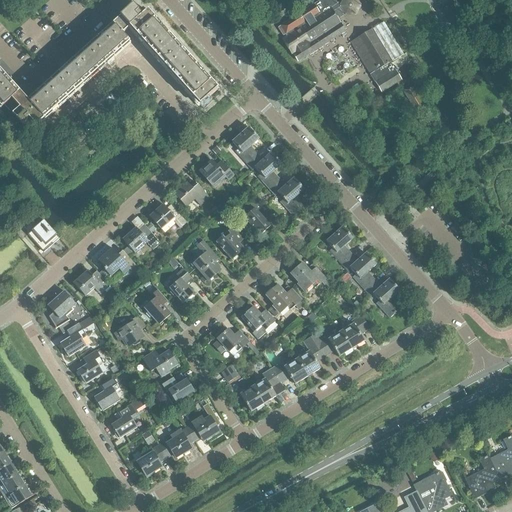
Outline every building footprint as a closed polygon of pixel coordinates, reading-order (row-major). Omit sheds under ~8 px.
[(285,24),(290,31),(292,30),(293,32),(283,39),(298,62),(346,31),(339,19),(345,15),(356,14),(360,6),(356,0),(344,0),(340,7),(334,11),(331,7),(316,17),(310,7),(285,24)] [(445,10),(456,27),(456,28),(464,23),(464,22),(451,2),(448,4),(450,7),(445,10)] [(120,18),(130,28),(200,106),(218,90),(148,11),(142,16),(133,6),(120,18)] [(120,18),(28,101),(45,119),(130,42),(123,34),(130,28),(120,18)] [(391,63),(372,30),(351,43),(370,75),(371,75),(382,93),(402,81),(396,70),(395,71),(391,63)] [(45,119),(28,101),(0,69),(0,106),(1,108),(4,106),(23,126),(27,122),(27,121),(29,119),(31,121),(30,123),(33,126),(34,125),(36,127),(45,119)] [(404,92),(417,112),(425,107),(412,86),(404,92)] [(253,170),(256,168),(263,161),(250,147),(259,140),(249,128),(233,143),(238,149),(236,151),(253,170)] [(276,196),(278,194),(278,193),(286,186),(285,186),(273,172),(281,165),(271,153),(263,161),(256,168),(261,174),(258,176),(276,196)] [(200,172),(214,188),(226,177),(229,180),(234,176),(222,162),(217,166),(212,161),(200,172)] [(278,193),(278,194),(283,200),(281,202),(294,217),(305,208),(295,198),(304,190),(294,178),(285,186),(286,186),(278,193)] [(174,194),(186,207),(195,200),(200,206),(210,198),(196,183),(191,187),(187,182),(174,194)] [(263,219),(269,214),(256,199),(250,204),(255,209),(246,216),(254,225),(249,230),(255,237),(259,234),(260,236),(271,227),(263,219)] [(150,217),(162,230),(173,220),(180,229),(187,223),(171,205),(166,209),(163,205),(159,208),(157,207),(154,210),(155,212),(150,217)] [(215,207),(211,210),(216,216),(221,212),(215,207)] [(29,235),(42,249),(44,252),(59,239),(44,222),(29,235)] [(217,242),(233,260),(245,249),(240,243),(246,238),(235,226),(217,242)] [(123,240),(135,254),(147,243),(153,250),(161,243),(146,227),(140,232),(137,228),(123,240)] [(348,272),(350,269),(358,262),(344,247),(353,239),(343,228),(327,243),(333,249),(330,252),(348,272)] [(214,263),(219,259),(204,242),(198,248),(205,256),(194,265),(208,282),(221,271),(214,263)] [(105,268),(99,274),(105,282),(106,281),(119,269),(124,275),(130,269),(131,271),(136,266),(123,251),(118,256),(111,248),(98,260),(105,268)] [(371,298),(374,295),(382,288),(368,273),(377,265),(367,254),(358,262),(350,269),(356,275),(353,278),(371,298)] [(298,285),(305,293),(312,286),(315,289),(322,283),(329,290),(333,287),(316,268),(311,273),(303,264),(291,274),(300,284),(298,285)] [(170,289),(183,304),(195,294),(186,284),(192,279),(184,269),(172,280),(175,284),(170,289)] [(99,274),(97,272),(92,276),(88,271),(74,284),(85,296),(95,288),(99,293),(104,289),(105,291),(110,287),(106,281),(105,282),(99,274)] [(374,295),(380,301),(377,304),(390,319),(401,309),(392,299),(400,291),(390,280),(382,288),(374,295)] [(269,310),(275,317),(279,313),(280,314),(288,307),(291,310),(295,306),(296,307),(299,310),(305,305),(292,290),(286,295),(278,286),(266,296),(274,306),(273,307),(269,310)] [(145,309),(160,325),(171,315),(164,306),(168,302),(158,290),(149,298),(152,302),(145,309)] [(63,334),(67,332),(72,329),(68,322),(70,321),(66,317),(74,310),(72,308),(76,305),(65,292),(49,306),(54,312),(48,317),(56,330),(59,328),(63,334)] [(253,334),(258,340),(266,333),(264,332),(275,322),(266,311),(261,315),(253,307),(241,318),(254,332),(253,334)] [(354,325),(341,333),(352,350),(365,342),(360,335),(370,329),(362,315),(352,322),(354,325)] [(133,322),(131,324),(127,324),(123,327),(122,330),(115,334),(119,342),(122,340),(126,347),(128,346),(132,343),(133,345),(135,346),(140,343),(141,340),(140,338),(143,336),(140,331),(147,327),(137,317),(132,320),(133,322)] [(86,320),(80,324),(83,330),(89,326),(86,320)] [(67,332),(71,338),(61,344),(69,358),(87,347),(82,340),(87,336),(83,330),(80,324),(72,329),(67,332)] [(214,346),(221,355),(227,350),(229,353),(235,348),(238,353),(247,345),(257,356),(260,354),(250,342),(249,342),(240,331),(234,336),(228,330),(223,335),(223,336),(218,340),(219,342),(214,346)] [(327,337),(322,340),(330,354),(335,351),(339,358),(352,350),(341,333),(329,340),(327,337)] [(309,352),(297,360),(308,377),(321,369),(316,362),(330,354),(322,340),(318,334),(303,343),(309,352)] [(78,372),(86,385),(104,374),(99,367),(104,364),(96,351),(84,359),(88,365),(78,372)] [(170,373),(169,371),(178,365),(170,353),(159,359),(155,352),(143,360),(151,373),(156,369),(162,378),(170,373)] [(282,363),(272,369),(281,384),(291,378),(296,385),(308,377),(297,360),(285,368),(282,363)] [(222,373),(228,383),(239,377),(232,367),(222,373)] [(265,380),(252,388),(263,405),(276,397),(276,396),(285,390),(281,384),(272,369),(262,375),(265,380)] [(121,401),(116,394),(121,391),(114,378),(101,386),(105,392),(95,398),(103,412),(121,401)] [(166,393),(173,405),(176,403),(176,404),(194,392),(187,380),(178,386),(173,379),(162,386),(167,393),(166,393)] [(263,405),(252,388),(240,395),(251,412),(263,405)] [(112,426),(120,439),(138,428),(133,421),(138,418),(134,412),(147,404),(143,397),(118,413),(122,420),(112,426)] [(193,425),(187,429),(195,442),(201,438),(203,442),(219,432),(214,425),(215,424),(210,417),(204,421),(202,418),(192,424),(193,425)] [(160,445),(159,446),(167,459),(174,454),(177,459),(192,449),(190,445),(195,442),(187,429),(182,432),(181,431),(171,437),(173,440),(161,447),(160,445)] [(142,435),(145,440),(152,436),(149,431),(142,435)] [(509,449),(490,459),(500,479),(511,472),(511,435),(511,436),(508,439),(504,441),(509,449)] [(454,443),(445,447),(447,453),(457,450),(454,443)] [(167,459),(159,446),(152,450),(151,449),(141,455),(143,458),(137,462),(142,470),(143,469),(147,477),(163,467),(160,463),(167,459)] [(438,451),(428,455),(431,461),(441,458),(438,451)] [(0,455),(0,470),(11,464),(4,453),(0,455)] [(490,459),(488,456),(484,458),(484,459),(481,460),(485,469),(465,479),(475,499),(496,489),(492,482),(500,479),(490,459)] [(0,470),(0,479),(3,484),(18,475),(11,464),(0,470)] [(413,485),(416,492),(417,491),(419,495),(427,511),(434,511),(448,505),(445,499),(453,495),(441,471),(440,471),(440,472),(422,481),(413,485)] [(413,472),(409,474),(414,483),(418,481),(413,472)] [(3,484),(9,495),(25,485),(18,475),(3,484)] [(25,485),(9,495),(16,506),(32,497),(25,485)] [(417,491),(416,492),(408,496),(413,506),(400,511),(427,511),(419,495),(417,491)] [(33,499),(22,507),(25,511),(36,505),(33,499)]
